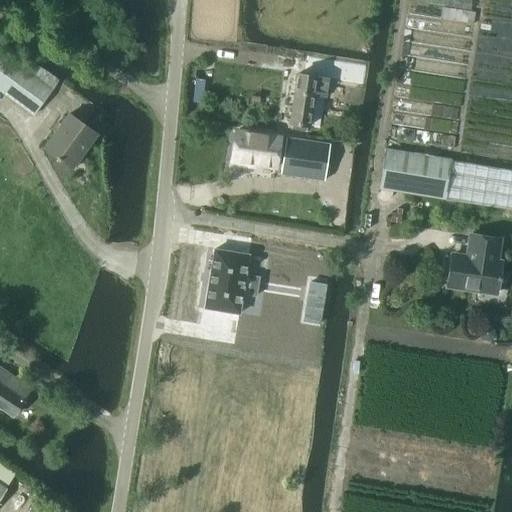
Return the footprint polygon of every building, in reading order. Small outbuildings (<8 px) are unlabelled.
[(409,0),(410,2),(470,11),(471,0),(409,0)] [(0,51),(0,92),(31,115),(50,89),(57,79),(31,60),(24,69),(0,51)] [(322,73),(353,78),(355,65),(324,60),(322,73)] [(289,123),(308,126),(313,94),(324,96),(327,78),(297,73),(289,123)] [(43,149),(71,169),(96,135),(68,115),(43,149)] [(236,129),(231,161),(275,168),(277,153),(279,137),(279,136),(236,129)] [(279,137),(277,153),(283,154),(280,173),(323,180),(329,144),(279,137)] [(384,149),(378,189),(444,199),(511,210),(511,170),(450,161),(451,160),(384,149)] [(501,263),(495,263),(499,239),(471,235),(467,259),(450,256),(446,286),(496,294),(498,281),(500,281),(501,277),(499,277),(501,263)] [(248,255),(213,249),(204,308),(238,313),(241,293),(255,295),(258,277),(244,275),(248,255)] [(310,282),(304,320),(319,323),(326,284),(310,282)] [(479,330),(478,335),(481,340),(487,341),(492,338),(493,332),(489,327),(484,326),(479,330)] [(0,368),(0,408),(12,417),(30,389),(0,368)] [(0,496),(5,489),(15,474),(0,463),(0,496)]
